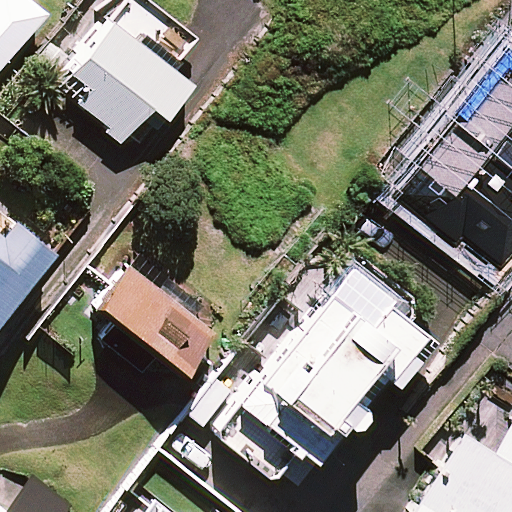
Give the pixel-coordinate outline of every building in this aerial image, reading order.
[(0,0),(0,57),(41,8),(30,0),(0,0)] [(51,44),(34,67),(106,119),(101,126),(118,138),(123,131),(140,143),(189,74),(170,60),(190,32),(144,0),(112,0),(71,58),(51,44)] [(511,58),(501,51),(391,189),(453,239),(459,231),(499,262),(511,245),(511,58)] [(0,302),(48,241),(0,202),(0,302)] [(111,314),(96,332),(140,368),(155,350),(177,367),(221,313),(140,247),(96,301),(111,314)] [(314,459),(427,328),(410,313),(418,305),(357,252),(313,302),(297,287),(186,415),(201,428),(182,450),(246,505),(298,445),(314,459)] [(511,511),(511,413),(491,446),(461,428),(407,511),(511,511)] [(78,511),(80,511),(32,473),(0,511),(78,511)]
